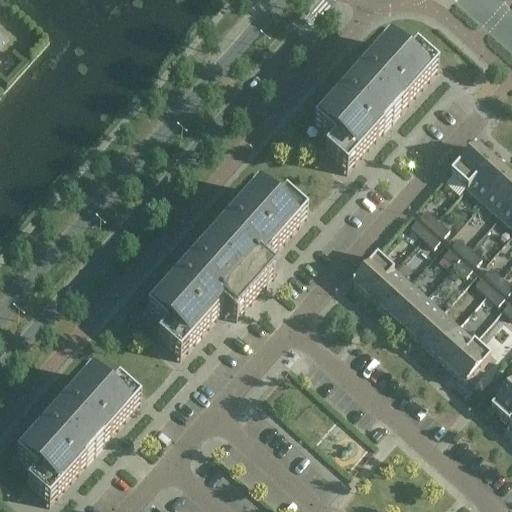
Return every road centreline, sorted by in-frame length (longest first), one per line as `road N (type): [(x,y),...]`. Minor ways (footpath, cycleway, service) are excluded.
road 1 (tertiary): [(0,371),(325,0)]
road 2 (tertiary): [(277,0),(0,311)]
road 3 (residential): [(479,114),(293,332)]
road 4 (residential): [(491,511),(293,332)]
road 5 (residential): [(213,407),(325,511)]
